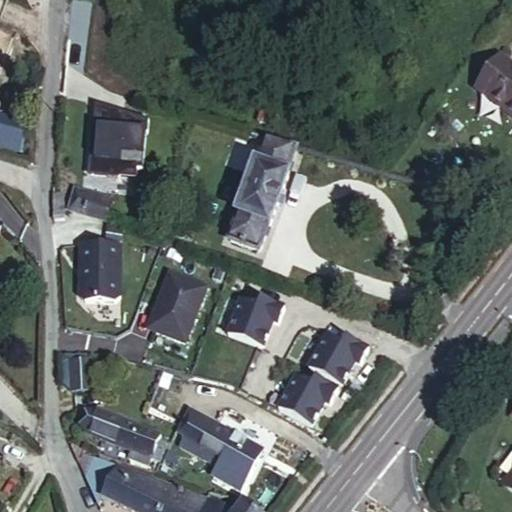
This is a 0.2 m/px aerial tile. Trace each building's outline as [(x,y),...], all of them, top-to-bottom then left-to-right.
[(511,61),(507,57),(480,89),(511,114),(511,61)] [(139,100),(112,92),(104,116),(104,123),(127,129),(131,125),(139,100)] [(302,149),(267,139),(228,242),(263,254),(302,149)] [(70,212),(106,225),(114,204),(77,192),(70,212)] [(54,202),(65,202),(65,194),(55,194),(54,202)] [(55,210),(65,210),(65,202),(54,202),(55,210)] [(55,210),(56,238),(67,238),(65,210),(55,210)] [(86,305),(116,306),(121,301),(122,248),(83,247),(82,271),(85,271),(85,285),(81,289),(81,300),(86,305)] [(164,312),(155,336),(187,349),(209,291),(171,277),(159,311),(164,312)] [(241,302),(229,337),(264,350),(273,327),(279,329),(286,310),(262,302),(259,309),(241,302)] [(328,338),(310,371),(344,389),(357,365),(362,368),(371,353),(348,341),(345,347),(328,338)] [(72,364),(72,379),(94,379),(93,363),(72,364)] [(293,378),(277,410),(309,427),(322,403),(327,406),(335,390),(313,379),(309,387),(293,378)] [(94,379),(72,379),(73,395),(94,394),(94,379)] [(98,414),(88,436),(131,454),(130,460),(149,468),(161,439),(98,414)] [(266,454),(215,426),(193,414),(185,425),(193,429),(182,449),(220,471),(215,479),(242,496),(266,454)] [(96,461),(86,457),(81,469),(87,484),(96,461)] [(120,469),(96,461),(87,484),(98,511),(99,511),(105,500),(92,482),(100,465),(118,473),(120,469)] [(92,482),(105,500),(118,473),(100,465),(92,482)] [(105,500),(130,511),(204,511),(209,503),(120,469),(118,473),(105,500)] [(255,511),(245,504),(239,511),(231,511),(209,503),(204,511),(255,511)]
